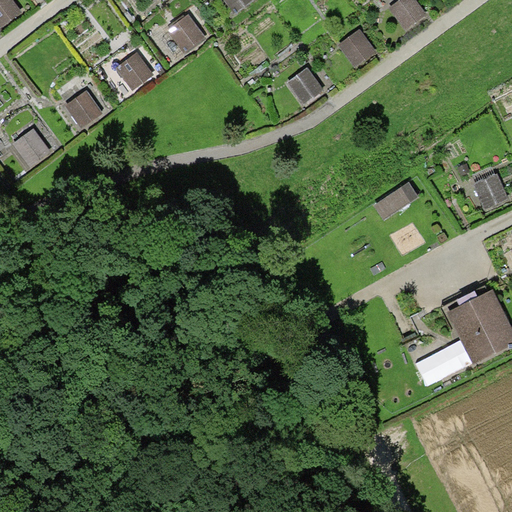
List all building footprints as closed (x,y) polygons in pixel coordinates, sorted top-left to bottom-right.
[(13,0),(0,0),(0,26),(1,28),(23,13),(13,0)] [(225,0),(235,13),(253,0),(225,0)] [(416,0),(399,0),(389,8),(405,30),(427,14),(416,0)] [(189,14),(168,29),(185,53),(206,38),(189,14)] [(360,29),(339,45),(356,68),(377,53),(360,29)] [(138,52),(116,68),(132,91),(154,75),(138,52)] [(308,67),(287,82),(303,104),(324,90),(308,67)] [(87,90),(66,105),(82,128),(103,113),(87,90)] [(34,128),(13,144),(31,168),(52,153),(34,128)] [(498,173),(473,184),(485,211),(510,200),(498,173)] [(418,195),(409,182),(374,205),(384,219),(418,195)] [(511,327),(493,289),(445,313),(460,341),(472,363),(473,364),(511,343),(511,327)] [(472,363),(460,341),(416,364),(427,386),(472,363)]
